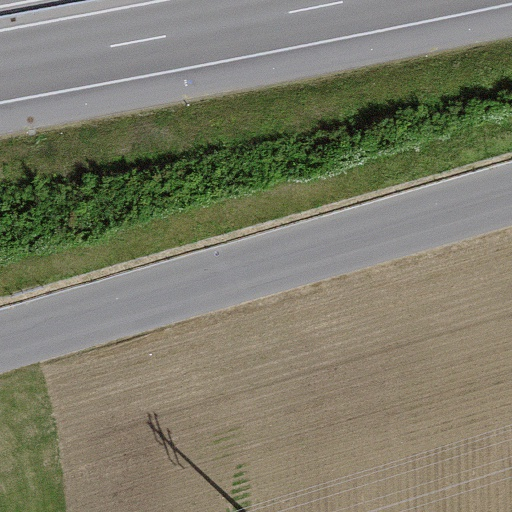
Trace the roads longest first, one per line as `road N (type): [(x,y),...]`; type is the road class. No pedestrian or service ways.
road 1 (unclassified): [(0,343),(511,194)]
road 2 (motorway): [(0,66),(350,0)]
